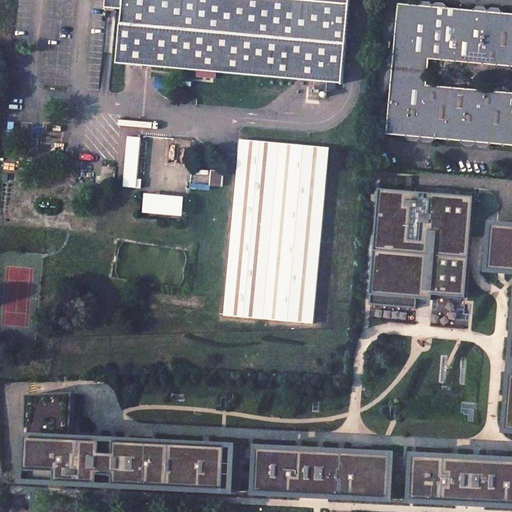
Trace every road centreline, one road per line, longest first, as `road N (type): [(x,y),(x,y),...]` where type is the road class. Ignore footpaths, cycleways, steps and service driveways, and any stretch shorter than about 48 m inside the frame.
road 1 (unknown): [(511,195),(482,209),(477,269),(495,299),(488,446)]
road 2 (unknown): [(251,426),(488,446)]
